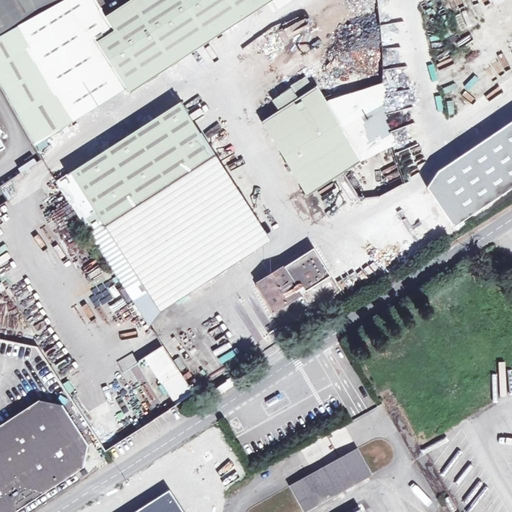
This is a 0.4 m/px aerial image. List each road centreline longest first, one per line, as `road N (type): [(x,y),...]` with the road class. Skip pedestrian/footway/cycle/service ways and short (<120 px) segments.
road 1 (unclassified): [(70,511),(511,219)]
road 2 (unknown): [(307,0),(244,36),(225,59),(229,94),(295,239)]
road 3 (unknown): [(295,239),(443,154)]
road 4 (unknown): [(278,374),(246,276),(295,239)]
road 5 (unknown): [(416,0),(443,154)]
